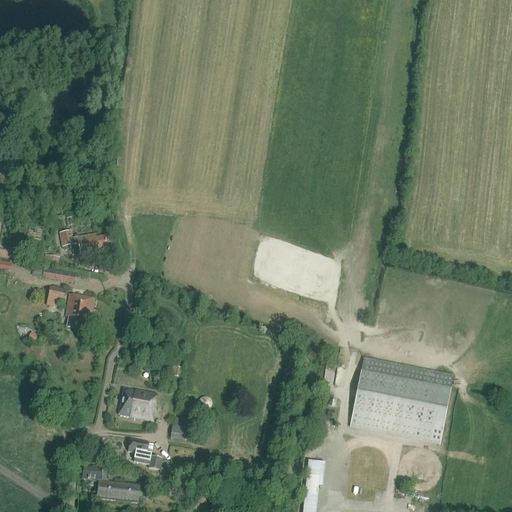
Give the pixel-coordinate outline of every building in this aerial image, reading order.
[(69,233),(59,235),(62,249),(72,247),(72,246),(78,245),(80,258),(99,254),(98,251),(107,249),(105,237),(95,239),(95,235),(71,240),(69,233)] [(0,251),(0,259),(24,261),(25,253),(0,251)] [(59,259),(48,257),(46,266),(58,268),(59,259)] [(11,265),(0,262),(0,271),(10,273),(11,265)] [(75,275),(44,269),(42,278),(74,283),(75,275)] [(65,291),(50,288),(47,300),(62,303),(65,291)] [(93,300),(69,295),(65,318),(67,318),(65,328),(85,331),(87,322),(89,322),(93,300)] [(34,342),(37,337),(32,334),(29,339),(34,342)] [(360,373),(350,427),(440,445),(451,391),(360,373)] [(155,396),(122,390),(118,418),(152,423),(155,404),(153,404),(155,396)] [(188,442),(190,427),(172,425),(170,440),(188,442)] [(151,456),(146,456),(148,445),(130,441),(128,453),(135,454),(134,463),(149,466),(148,469),(160,471),(160,473),(167,475),(169,463),(162,462),(162,459),(150,457),(151,456)] [(196,466),(206,467),(208,454),(198,452),(196,466)] [(98,483),(97,500),(137,504),(138,490),(139,487),(108,484),(109,481),(107,481),(108,472),(102,471),(102,470),(92,469),(92,470),(84,469),(83,481),(92,482),(92,483),(98,483)] [(220,511),(224,501),(197,494),(195,503),(211,508),(209,511),(220,511)]
